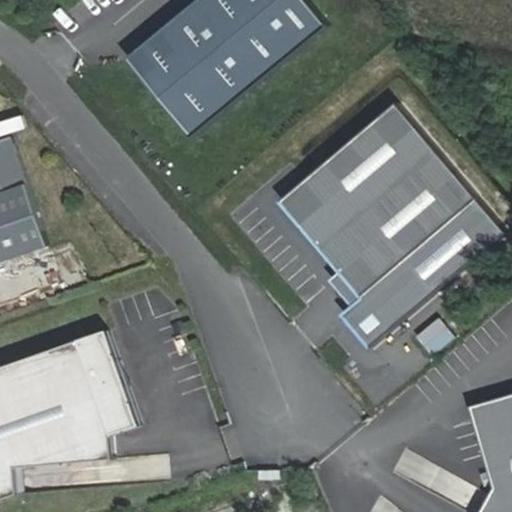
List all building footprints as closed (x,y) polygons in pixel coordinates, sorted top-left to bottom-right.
[(312,0),(217,0),(141,63),(205,139),(337,29),(312,0)] [(396,95),(284,192),(374,298),(488,196),(396,95)] [(0,266),(57,248),(19,137),(0,142),(0,266)] [(361,359),(378,334),(362,324),(346,350),(361,359)] [(171,483),(117,335),(0,375),(0,502),(40,485),(171,483)] [(511,511),(511,403),(481,412),(504,493),(494,511),(511,511)] [(345,511),(339,500),(330,504),(334,511),(345,511)]
